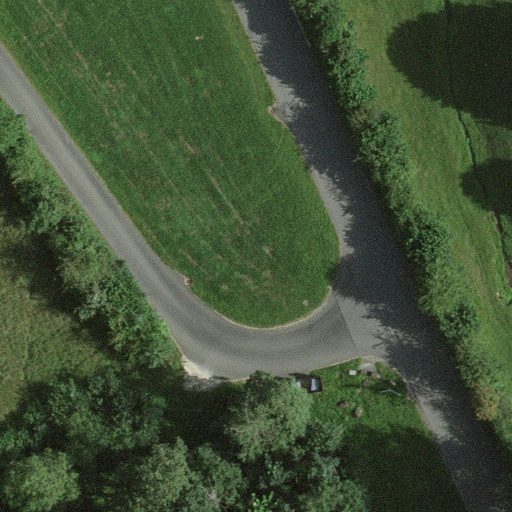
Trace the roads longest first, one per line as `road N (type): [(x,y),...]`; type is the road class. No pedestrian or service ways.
road 1 (residential): [(0,73),(158,284),(223,343),(281,353),(400,317)]
road 2 (unclassified): [(400,317),(264,0)]
road 3 (unclassified): [(495,511),(400,317)]
